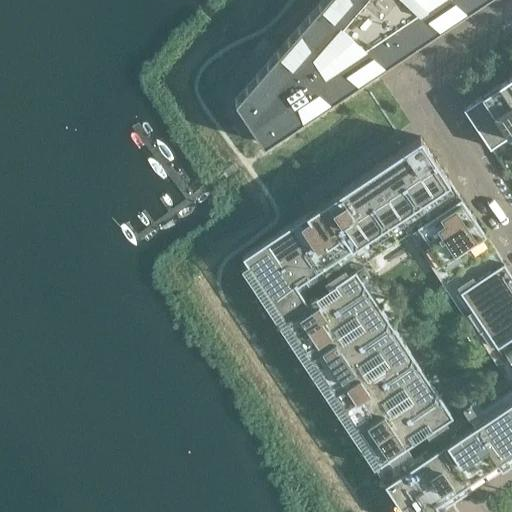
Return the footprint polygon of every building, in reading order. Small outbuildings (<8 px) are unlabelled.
[(321,0),(235,98),(235,99),(235,100),(235,101),(235,102),(262,143),(263,142),(263,143),(265,142),(266,142),(479,0),(321,0)] [(511,74),(499,83),(511,103),(511,74)] [(511,132),(511,103),(499,83),(482,95),(508,135),(511,132)] [(508,135),(482,95),(463,107),(490,147),(508,135)] [(357,254),(406,221),(400,212),(449,180),(420,136),(242,254),(280,311),(304,295),(295,283),(351,245),(357,254)] [(485,234),(460,196),(411,229),(436,267),(485,234)] [(511,334),(511,274),(503,261),(454,293),(491,349),(511,334)] [(316,293),(283,315),(380,461),(413,438),(409,431),(426,419),(431,427),(447,415),(452,413),(451,411),(354,267),(333,281),(338,288),(321,300),(316,293)] [(511,345),(511,346),(511,345),(493,357),(506,377),(511,372),(511,345)] [(391,477),(386,480),(391,488),(389,489),(404,511),(432,511),(511,458),(511,395),(458,432),(477,459),(474,460),(456,433),(414,461),(406,449),(384,464),(391,477)]
